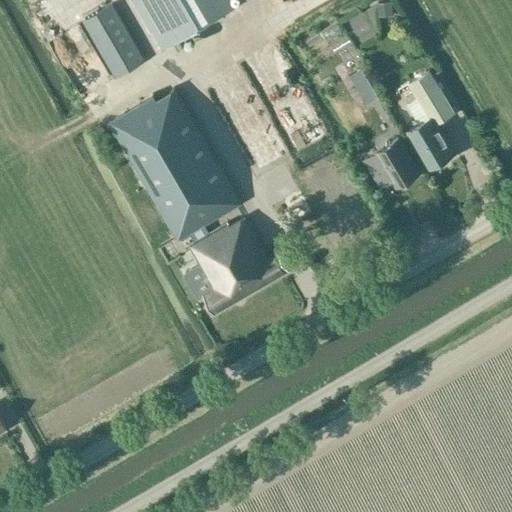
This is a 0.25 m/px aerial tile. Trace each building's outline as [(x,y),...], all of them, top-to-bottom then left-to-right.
[(231,10),(225,0),(134,0),(163,49),(231,10)] [(391,12),(391,2),(378,2),(378,12),(391,12)] [(115,78),(130,69),(145,60),(113,4),(82,20),(115,78)] [(368,102),(378,96),(361,67),(351,73),(368,102)] [(435,123),(444,118),(454,112),(430,70),(408,83),(428,117),(405,131),(426,167),(452,151),(435,123)] [(153,95),(109,121),(177,239),(190,232),(195,241),(189,244),(201,263),(184,273),(199,298),(205,294),(216,311),(286,270),(274,250),(266,255),(243,216),(228,224),(227,221),(209,232),(205,224),(241,203),(175,88),(155,99),(153,95)] [(211,98),(218,111),(221,109),(225,116),(239,108),(228,88),(211,98)] [(398,138),(364,159),(380,185),(392,178),(396,185),(419,172),(398,138)]
